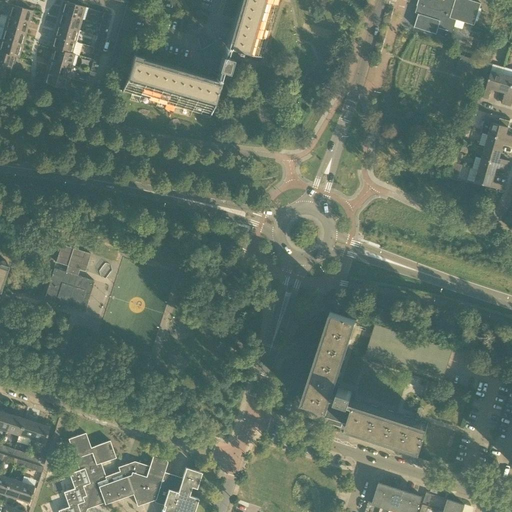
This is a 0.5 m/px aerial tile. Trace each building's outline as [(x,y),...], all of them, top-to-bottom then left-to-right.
[(262,57),(265,48),(279,0),(278,0),(239,0),(226,47),(225,46),(225,47),(223,56),(222,56),(219,50),(217,51),(213,43),(215,42),(214,42),(199,50),(199,51),(201,50),(205,58),(203,59),(210,68),(208,77),(142,58),(143,56),(133,54),(122,92),(123,92),(123,91),(209,116),(209,117),(210,117),(221,80),(220,79),(222,71),(228,73),(232,59),(226,57),(229,48),(229,49),(230,48),(237,50),(236,52),(241,54),(241,51),(263,57),(262,57)] [(423,15),(419,14),(414,27),(436,34),(437,32),(440,33),(440,35),(451,39),(457,19),(474,25),(481,3),(470,0),(418,0),(417,6),(425,8),(423,15)] [(82,19),(86,7),(63,1),(63,2),(62,6),(64,7),(62,13),(60,12),(60,13),(82,19)] [(137,10),(132,9),(133,3),(128,2),(127,4),(124,13),(136,16),(137,10)] [(33,11),(10,4),(7,16),(29,23),(30,22),(27,22),(29,16),(31,16),(32,11),(33,11)] [(79,31),(82,19),(60,13),(62,14),(60,20),(58,19),(57,24),(56,24),(79,31)] [(107,22),(108,20),(110,14),(104,13),(100,24),(106,26),(107,22)] [(134,22),(136,16),(124,13),(123,19),(134,22)] [(29,23),(7,16),(4,27),(26,34),(27,29),(25,28),(27,22),(29,23)] [(132,28),(134,22),(123,19),(121,25),(132,28)] [(76,42),(79,31),(56,24),(56,25),(57,25),(55,30),(57,30),(56,36),(53,36),(76,42)] [(105,32),(106,26),(100,24),(97,36),(103,38),(104,34),(105,32)] [(132,30),(132,28),(121,25),(119,31),(131,34),(132,30)] [(26,34),(4,27),(0,39),(23,46),(23,45),(20,45),(22,39),(24,39),(26,34)] [(129,40),(131,34),(119,31),(118,36),(129,40)] [(73,54),(76,42),(53,36),(55,37),(54,43),(52,42),(50,47),(50,48),(53,49),(53,48),(72,54),(73,54)] [(101,43),(103,38),(97,36),(94,47),(100,49),(101,46),(101,43)] [(127,45),(129,40),(118,36),(116,42),(127,45)] [(23,46),(0,39),(0,51),(17,57),(19,58),(20,57),(19,57),(21,52),(18,51),(20,45),(23,46)] [(126,51),(127,45),(116,42),(114,48),(126,51)] [(485,44),(479,42),(476,49),(483,51),(485,44)] [(98,55),(100,49),(94,47),(92,53),(95,54),(94,60),(99,61),(101,56),(98,55)] [(73,54),(72,54),(53,48),(53,49),(52,54),(54,54),(52,60),(49,59),(49,60),(72,66),(75,54),(73,54)] [(124,57),(126,51),(114,48),(113,54),(124,57)] [(0,51),(0,64),(13,68),(11,67),(13,61),(15,62),(16,57),(17,57),(0,51)] [(474,68),(476,60),(461,55),(458,63),(474,68)] [(69,78),(72,66),(49,60),(52,61),(50,67),(48,66),(47,71),(46,71),(69,78)] [(96,73),(99,61),(94,60),(90,72),(96,73)] [(505,68),(493,64),(486,62),(476,95),(488,99),(492,89),(498,91),(503,74),(505,68)] [(13,68),(0,64),(0,77),(10,80),(10,79),(11,74),(9,74),(11,68),(13,68)] [(65,90),(69,78),(46,71),(46,72),(45,77),(47,77),(45,83),(43,83),(65,90)] [(93,84),(96,73),(90,72),(87,83),(93,84)] [(507,104),(511,86),(511,76),(503,74),(498,91),(505,93),(502,103),(507,104)] [(89,96),(93,84),(87,83),(84,95),(89,97),(89,96)] [(510,121),(500,118),(499,120),(485,116),(481,133),(488,135),(511,141),(511,136),(506,135),(510,121)] [(511,146),(511,141),(488,135),(485,147),(501,151),(503,144),(511,146)] [(499,158),(501,151),(485,147),(482,158),(508,166),(510,161),(499,158)] [(507,171),(508,166),(482,158),(478,170),(495,175),(497,168),(507,171)] [(454,163),(452,171),(460,173),(462,165),(454,163)] [(493,182),(495,175),(478,170),(475,182),(502,190),(503,185),(493,182)] [(94,281),(77,275),(79,269),(85,271),(91,254),(61,244),(56,262),(67,266),(65,271),(54,268),(43,302),(43,303),(66,310),(67,306),(85,312),(94,281)] [(405,416),(381,408),(357,400),(351,399),(351,398),(351,397),(352,392),(339,388),(337,394),(333,393),(335,385),(340,368),(346,352),(351,335),(354,327),(357,319),(324,308),(324,309),(325,309),(323,317),(327,319),(324,326),(320,325),(319,325),(320,326),(317,334),(322,335),(319,343),(314,341),(314,342),(315,342),(312,350),(316,351),(314,359),(309,357),(309,358),(307,366),(311,368),(309,375),(304,374),(303,374),(303,375),(304,375),(299,390),(298,390),(298,391),(304,393),(302,401),(327,409),(325,416),(328,417),(327,421),(342,426),(343,422),(347,423),(346,425),(348,426),(354,427),(352,434),(353,434),(353,433),(361,436),(362,432),(370,434),(368,439),(369,439),(370,439),(377,441),(379,437),(386,440),(385,444),(385,445),(386,444),(394,447),(395,443),(396,443),(403,445),(401,450),(402,450),(410,452),(411,448),(419,450),(417,455),(418,456),(428,424),(428,423),(405,416)] [(442,380),(449,359),(452,350),(375,325),(365,355),(442,380)] [(0,429),(6,431),(11,414),(0,410),(0,429)] [(18,435),(24,418),(11,414),(6,431),(18,435)] [(24,418),(18,435),(31,439),(36,422),(24,418)] [(31,439),(44,443),(49,426),(36,422),(31,439)] [(58,511),(86,511),(87,509),(104,503),(105,505),(106,505),(105,504),(133,494),(133,495),(138,507),(138,506),(151,501),(152,502),(155,501),(155,502),(165,506),(164,510),(162,509),(161,510),(162,510),(161,511),(194,511),(198,499),(188,495),(191,487),(196,488),(202,472),(185,467),(182,479),(173,477),(172,476),(164,473),(166,466),(167,463),(167,462),(167,461),(166,460),(165,460),(153,454),(151,461),(150,466),(134,462),(118,467),(120,471),(110,475),(111,478),(107,479),(106,477),(102,467),(101,463),(116,458),(110,441),(91,448),(86,433),(68,439),(75,459),(79,470),(69,474),(70,476),(74,488),(64,492),(69,507),(58,511)] [(0,450),(12,454),(14,449),(1,445),(0,449),(0,450)] [(25,458),(26,453),(14,449),(12,454),(25,458)] [(38,463),(39,457),(26,453),(25,458),(38,463)] [(14,464),(15,459),(3,454),(1,460),(14,464)] [(26,468),(28,463),(15,459),(14,464),(26,468)] [(26,468),(42,473),(43,468),(28,463),(26,468)] [(0,493),(4,494),(9,478),(0,474),(0,493)] [(22,482),(20,481),(21,479),(11,476),(10,478),(9,478),(4,494),(16,498),(22,482)] [(34,486),(22,482),(16,498),(29,503),(34,486)] [(373,504),(381,506),(388,485),(379,482),(372,504),(373,504)] [(381,506),(389,509),(396,488),(388,485),(381,506)] [(389,509),(398,511),(405,491),(396,488),(389,509)] [(398,511),(407,511),(413,494),(405,491),(398,511)] [(432,494),(430,494),(426,493),(423,502),(429,504),(432,494)] [(417,511),(422,496),(413,494),(407,511),(417,511)] [(444,511),(462,511),(465,505),(448,499),(444,511)]
